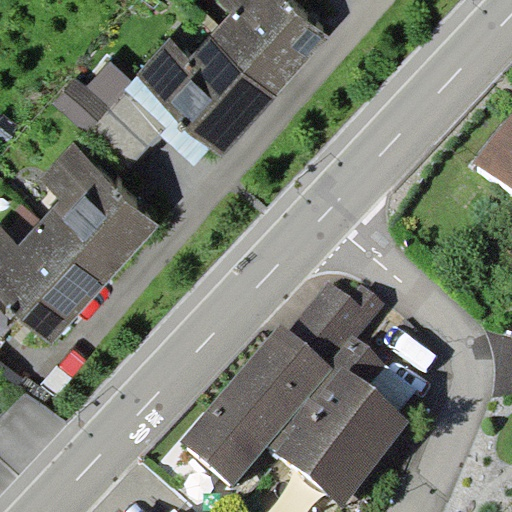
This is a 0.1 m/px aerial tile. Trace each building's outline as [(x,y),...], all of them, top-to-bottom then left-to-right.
[(164,40),(134,75),(218,147),(323,25),(294,0),(230,0),(242,10),(194,66),(164,40)] [(108,61),(84,87),(106,108),(107,108),(131,82),(108,61)] [(73,77),(50,101),(84,132),(106,108),(84,87),(73,77)] [(511,132),(473,182),(511,212),(511,132)] [(154,217),(78,145),(47,178),(67,196),(23,243),(3,224),(0,227),(0,282),(49,329),(154,217)] [(335,305),(323,295),(180,463),(230,506),(267,462),(326,511),(351,511),(409,444),(358,401),(380,375),(355,353),(387,314),(352,285),(335,305)]
